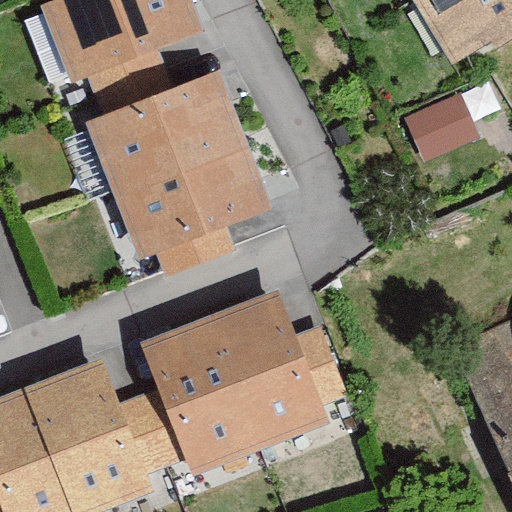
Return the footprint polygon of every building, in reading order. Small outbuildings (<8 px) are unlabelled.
[(198,0),(99,0),(55,18),(87,98),(103,91),(118,129),(102,135),(156,271),(168,266),(175,285),(245,257),(240,244),(288,226),(231,83),(188,100),(177,71),(220,54),(198,0)] [(511,0),(413,0),(467,88),(511,61),(511,0)] [(489,92),(423,123),(437,154),(504,124),(489,92)] [(0,333),(13,328),(0,295),(0,333)] [(0,511),(163,511),(174,508),(163,481),(201,466),(212,492),(346,437),(337,413),(359,404),(329,329),(306,338),(291,301),(158,355),(173,393),(138,407),(120,364),(0,412),(0,511)] [(460,362),(511,460),(511,335),(460,362)]
